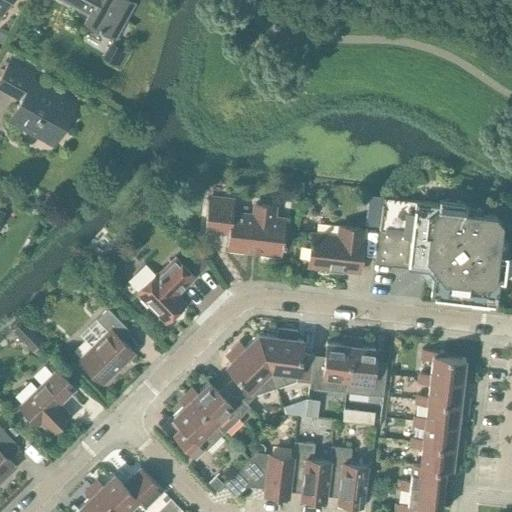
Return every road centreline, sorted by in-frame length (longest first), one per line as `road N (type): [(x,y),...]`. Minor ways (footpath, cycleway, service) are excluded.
road 1 (residential): [(511,329),(242,301),(118,422)]
road 2 (residential): [(118,422),(25,511)]
road 3 (residential): [(207,511),(118,422)]
